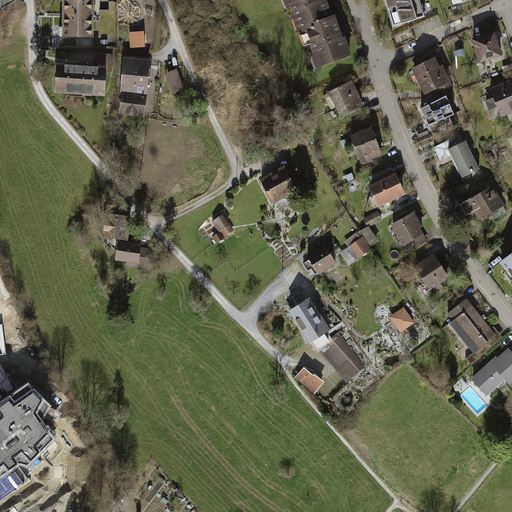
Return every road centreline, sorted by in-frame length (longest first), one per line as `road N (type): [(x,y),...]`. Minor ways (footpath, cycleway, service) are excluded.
road 1 (residential): [(373,64),(431,204),(511,320)]
road 2 (residential): [(161,0),(235,174),(220,191),(154,221)]
road 3 (residential): [(154,221),(35,86),(29,0)]
road 4 (residential): [(373,64),(504,3)]
road 5 (residential): [(245,323),(154,221)]
